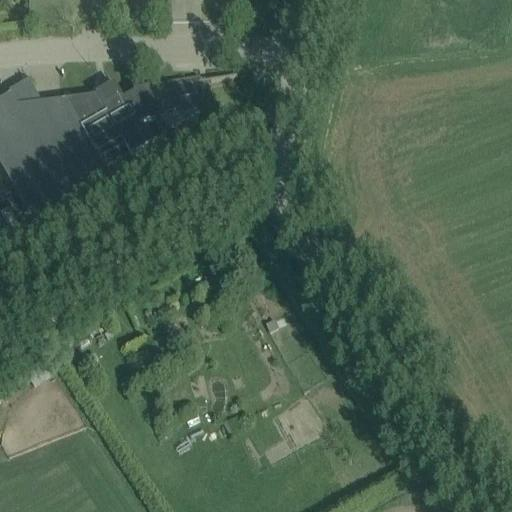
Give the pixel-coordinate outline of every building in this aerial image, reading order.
[(197,98),(196,86),(196,85),(161,91),(152,92),(120,97),(115,88),(96,99),(97,100),(42,107),(18,110),(12,98),(0,104),(0,168),(42,242),(63,230),(63,229),(61,230),(55,218),(78,205),(113,185),(104,171),(129,157),(131,161),(150,150),(148,146),(166,135),(156,118),(181,113),(180,101),(197,98)] [(0,249),(11,243),(0,224),(0,249)] [(214,311),(231,299),(216,278),(199,290),(214,311)] [(27,378),(46,366),(36,350),(17,362),(27,378)] [(227,438),(245,429),(241,419),(223,427),(227,438)] [(190,446),(185,440),(171,449),(175,456),(190,446)]
